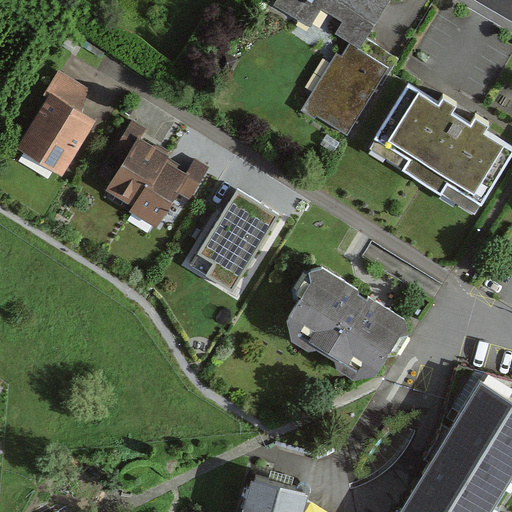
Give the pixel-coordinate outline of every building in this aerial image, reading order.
[(388,0),(276,0),(272,6),(309,30),(320,13),(340,25),(334,35),(346,43),(307,105),(349,132),(397,56),(367,37),(390,1),(388,0)] [(90,85),(61,68),(47,91),(50,93),(20,143),(65,170),(98,114),(79,103),(90,85)] [(373,135),(404,154),(399,163),(453,196),(458,188),(484,204),(511,159),(511,138),(409,76),(373,135)] [(109,185),(134,199),(166,146),(144,134),(149,125),(133,115),(114,148),(126,156),(109,185)] [(197,156),(190,168),(163,152),(132,205),(160,222),(180,188),(193,195),(211,164),(197,156)] [(279,203),(237,178),(190,255),(232,281),(279,203)] [(305,291),(290,316),(293,336),(310,345),(323,342),(340,353),(341,364),(354,374),(382,365),(409,325),(417,324),(412,310),(332,262),(317,261),(300,284),(305,291)] [(391,511),(307,511),(315,484),(258,468),(245,511),(494,511),(511,483),(511,389),(480,370),(391,511)]
